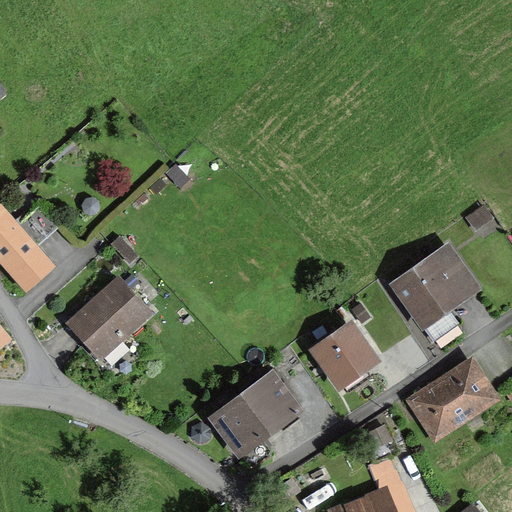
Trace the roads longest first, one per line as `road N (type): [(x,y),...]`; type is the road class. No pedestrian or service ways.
road 1 (residential): [(511,316),(236,496)]
road 2 (unclassified): [(236,496),(191,461),(69,401)]
